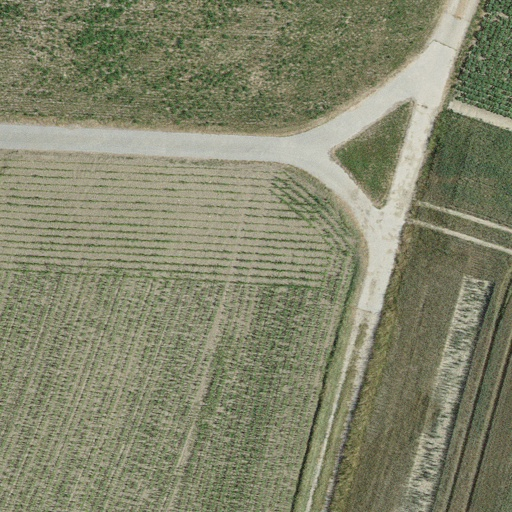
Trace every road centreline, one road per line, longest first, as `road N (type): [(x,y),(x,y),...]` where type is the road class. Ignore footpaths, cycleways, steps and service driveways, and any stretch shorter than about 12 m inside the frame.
road 1 (track): [(317,511),(444,47)]
road 2 (track): [(0,138),(309,151),(369,215),(386,246)]
road 3 (track): [(309,151),(409,84),(444,47)]
